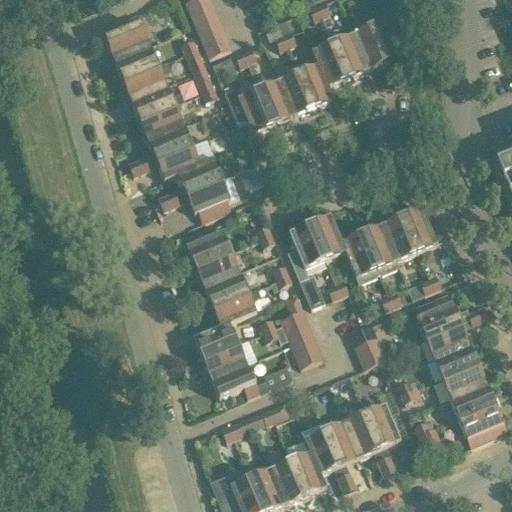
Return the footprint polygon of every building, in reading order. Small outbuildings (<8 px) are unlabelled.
[(207,0),(205,0),(185,8),(190,20),(212,11),(207,0)] [(325,10),(317,13),(322,25),(330,22),(325,10)] [(212,11),(190,20),(195,31),(217,22),(212,11)] [(317,13),(309,16),(314,29),(322,25),(317,13)] [(129,36),(105,46),(114,66),(150,52),(137,21),(125,26),(129,36)] [(217,22),(195,31),(199,42),(221,33),(217,22)] [(382,29),(352,41),(367,78),(388,69),(379,44),(387,41),(382,29)] [(221,33),(199,42),(204,54),(226,44),(221,33)] [(339,36),(329,40),(332,49),(348,86),(367,78),(352,41),(342,45),(339,36)] [(290,39),(282,42),(287,54),(296,51),(290,39)] [(282,42),(274,46),(279,58),(287,54),(282,42)] [(226,44),(204,54),(209,65),(231,56),(226,44)] [(193,47),(181,52),(185,60),(197,56),(193,47)] [(332,49),(311,58),(317,71),(318,71),(328,94),(329,94),(348,86),(332,49)] [(150,52),(114,66),(122,86),(158,71),(150,52)] [(197,56),(185,60),(193,80),(205,75),(197,56)] [(251,56),(242,59),(247,71),(256,67),(251,56)] [(242,59),(234,63),(239,74),(247,71),(242,59)] [(158,71),(122,86),(130,106),(166,91),(162,80),(170,77),(167,68),(158,71)] [(317,71),(298,79),(313,116),(334,107),(329,94),(328,94),(318,71),(317,71)] [(205,75),(193,80),(201,100),(214,95),(205,75)] [(298,79),(278,88),(293,124),(313,116),(298,79)] [(278,88),(258,96),(273,132),(293,124),(278,88)] [(166,91),(130,106),(139,126),(175,111),(183,108),(180,99),(171,102),(166,91)] [(214,95),(201,100),(205,108),(217,103),(214,95)] [(258,96),(237,105),(252,141),(273,132),(258,96)] [(175,111),(139,126),(147,146),(183,132),(175,111)] [(183,132),(147,146),(155,166),(191,151),(183,132)] [(191,151),(155,166),(164,187),(178,181),(177,180),(199,171),(199,170),(191,151)] [(144,164),(136,167),(141,179),(149,175),(144,164)] [(199,171),(177,180),(178,181),(186,200),(221,185),(213,164),(199,170),(199,171)] [(511,164),(494,172),(511,214),(511,164)] [(136,167),(128,171),(133,182),(141,179),(136,167)] [(228,174),(236,197),(251,192),(243,169),(228,174)] [(221,185),(186,200),(194,221),(198,220),(202,229),(231,217),(227,208),(230,206),(221,185)] [(174,198),(166,201),(171,213),(179,210),(174,198)] [(166,201),(158,205),(163,216),(171,213),(166,201)] [(431,210),(401,223),(417,259),(447,247),(431,210)] [(331,221),(309,230),(324,267),(345,258),(341,248),(342,248),(331,221)] [(401,223),(381,231),(397,268),(417,259),(401,223)] [(295,256),(287,259),(311,314),(323,309),(312,283),(328,276),(324,267),(309,230),(288,239),(295,256)] [(381,231),(361,239),(378,279),(382,281),(396,275),(397,270),(396,268),(397,268),(381,231)] [(268,234),(256,239),(259,247),(271,242),(268,234)] [(222,238),(186,253),(195,274),(231,259),(222,238)] [(342,248),(341,248),(345,258),(356,285),(357,287),(362,289),(376,283),(378,279),(361,239),(342,248)] [(271,242),(259,247),(263,255),(275,250),(271,242)] [(231,259),(195,274),(203,294),(239,278),(231,259)] [(284,273),(273,278),(276,286),(288,282),(284,273)] [(239,278),(203,294),(211,313),(248,298),(239,278)] [(288,282),(276,286),(279,294),(291,289),(288,282)] [(436,283),(428,286),(433,298),(441,295),(436,283)] [(428,286),(420,289),(425,301),(433,298),(428,286)] [(343,288),(335,292),(340,304),(348,300),(343,288)] [(335,292),(327,295),(332,307),(340,304),(335,292)] [(211,313),(220,333),(220,334),(230,330),(256,319),(251,307),(260,304),(256,294),(248,298),(211,313)] [(396,299),(388,302),(393,314),(400,311),(396,299)] [(423,321),(416,324),(425,345),(486,320),(483,314),(467,320),(464,313),(458,323),(452,309),(451,310),(447,301),(420,312),(423,321)] [(388,302),(379,306),(385,318),(393,314),(388,302)] [(302,318),(280,327),(287,343),(309,333),(302,318)] [(486,320),(425,345),(433,365),(469,350),(464,336),(488,326),(486,320)] [(279,323),(271,326),(259,331),(263,340),(282,331),(279,323)] [(220,333),(193,344),(202,365),(238,350),(230,330),(220,334),(220,333)] [(288,347),(282,331),(263,340),(266,348),(278,343),(281,349),(288,347)] [(363,335),(350,341),(355,353),(376,344),(371,332),(363,335)] [(309,333),(287,343),(291,353),(313,344),(309,333)] [(313,344),(291,353),(296,364),(318,355),(313,344)] [(376,344),(355,353),(360,364),(381,356),(376,344)] [(238,350),(202,365),(210,385),(246,370),(238,350)] [(469,350),(433,365),(442,385),(478,370),(469,350)] [(318,355),(296,364),(300,375),(322,366),(318,355)] [(381,356),(360,364),(365,376),(386,367),(381,356)] [(246,370),(210,385),(219,406),(243,396),(247,405),(295,384),(289,371),(266,380),(268,385),(255,391),(246,370)] [(478,370),(442,385),(450,405),(486,390),(478,370)] [(415,386),(398,394),(401,402),(419,395),(415,386)] [(486,390),(450,405),(458,425),(494,409),(486,390)] [(419,395),(401,402),(405,410),(417,405),(416,404),(421,402),(419,395)] [(494,409),(458,425),(471,454),(507,439),(494,409)] [(385,411),(365,420),(380,456),(401,447),(385,411)] [(277,414),(269,417),(274,429),(282,426),(277,414)] [(269,417),(261,420),(266,432),(274,429),(269,417)] [(365,420),(345,428),(360,464),(380,456),(365,420)] [(432,426),(414,434),(418,442),(434,434),(435,434),(432,426)] [(321,428),(300,436),(310,459),(311,458),(320,481),(321,480),(340,472),(324,437),(321,428)] [(345,428),(324,437),(340,472),(360,464),(345,428)] [(238,429),(229,433),(234,445),(243,442),(238,429)] [(229,433),(221,436),(226,448),(234,445),(229,433)] [(434,434),(418,442),(426,462),(443,455),(434,434)] [(310,459),(290,467),(306,503),(327,494),(321,480),(320,481),(311,458),(310,459)] [(389,462),(377,467),(381,475),(393,470),(389,462)] [(290,467),(271,475),(286,511),(306,503),(290,467)] [(393,470),(381,475),(384,483),(396,478),(393,470)] [(236,505),(219,511),(262,511),(251,483),(246,473),(237,476),(241,487),(230,492),(236,505)] [(271,475),(251,483),(262,511),(283,511),(286,511),(271,475)] [(349,478),(337,484),(341,492),(353,487),(349,478)] [(353,487),(341,492),(344,500),(356,495),(353,487)]
